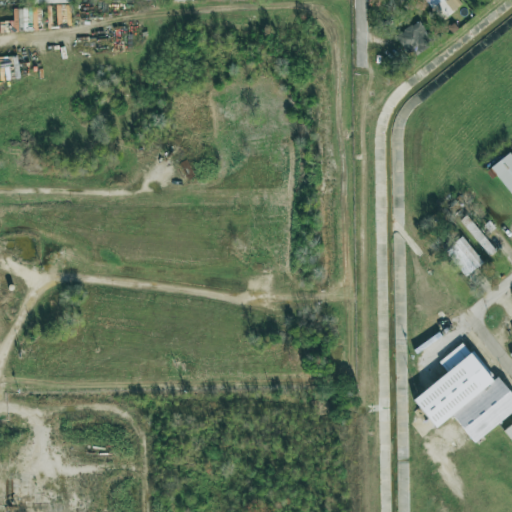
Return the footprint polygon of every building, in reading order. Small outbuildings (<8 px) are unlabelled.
[(424,0),(430,8),(440,0),(424,0)] [(462,3),(458,0),(443,0),(434,9),(444,20),(462,3)] [(408,57),(432,43),(419,21),(395,35),(408,57)] [(490,167),(511,195),(511,156),(509,153),(490,167)] [(463,223),(488,256),(494,251),(470,218),(463,223)] [(444,251),(465,277),(483,263),(462,237),(444,251)] [(511,412),(511,395),(498,377),(492,382),(462,343),(438,361),(446,372),(412,399),(434,428),(452,415),(473,443),(511,412)] [(511,441),(511,422),(503,430),(511,441)]
